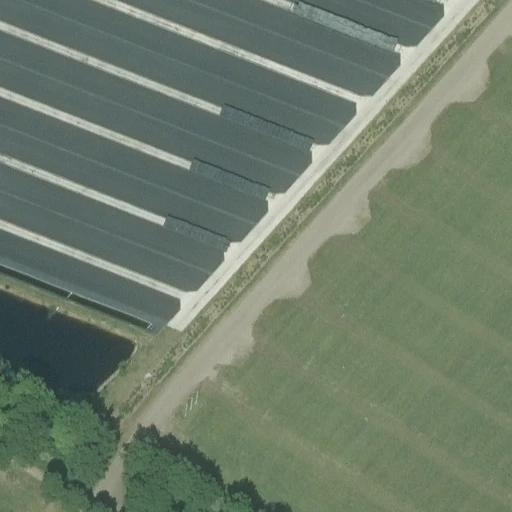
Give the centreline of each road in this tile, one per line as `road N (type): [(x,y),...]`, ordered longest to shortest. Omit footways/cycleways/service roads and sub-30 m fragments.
road 1 (track): [(115,511),(102,503),(246,320),(511,19)]
road 2 (track): [(92,511),(102,503),(0,452)]
